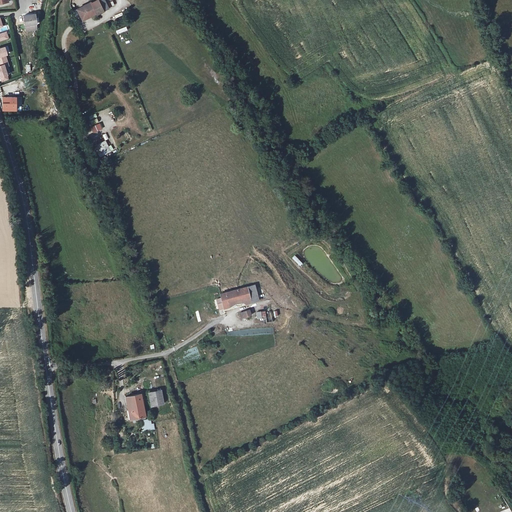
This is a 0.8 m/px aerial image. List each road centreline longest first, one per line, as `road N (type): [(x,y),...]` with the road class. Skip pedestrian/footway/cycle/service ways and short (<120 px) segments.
road 1 (residential): [(117,362),(163,352),(249,306),(285,306),(373,329)]
road 2 (tertiary): [(0,125),(22,206),(43,369)]
road 3 (track): [(210,511),(163,352)]
road 4 (tertiary): [(43,369),(70,511)]
